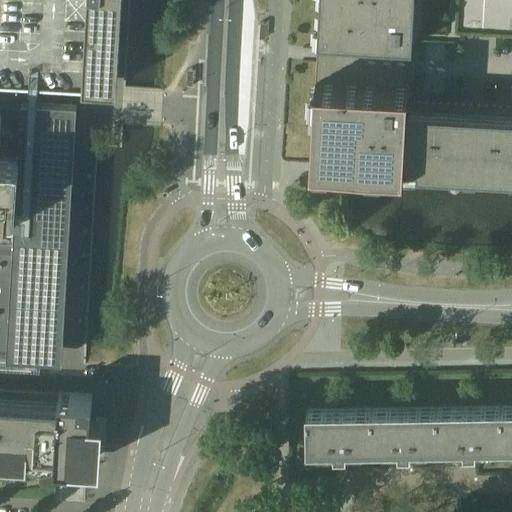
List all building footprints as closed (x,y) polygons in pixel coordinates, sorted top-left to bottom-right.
[(0,0),(0,79),(118,86),(122,0),(0,0)] [(415,0),(320,0),(311,162),(511,172),(511,105),(408,100),(409,85),(396,84),(399,44),(413,45),(415,0)] [(0,345),(8,346),(8,354),(63,357),(78,101),(22,97),(21,129),(2,128),(3,110),(0,109),(0,345)] [(0,457),(74,461),(89,462),(89,461),(96,462),(99,416),(91,415),(92,394),(59,392),(59,393),(0,389),(0,457)] [(511,404),(502,405),(502,444),(511,443),(511,404)] [(502,405),(437,406),(438,445),(464,444),(464,450),(476,450),(476,444),(502,444),(502,405)] [(437,406),(372,407),(373,446),(399,445),(399,451),(411,451),(411,445),(438,445),(437,406)] [(373,446),(372,407),(307,408),(307,447),(335,446),(335,452),(347,452),(346,446),(373,446)]
